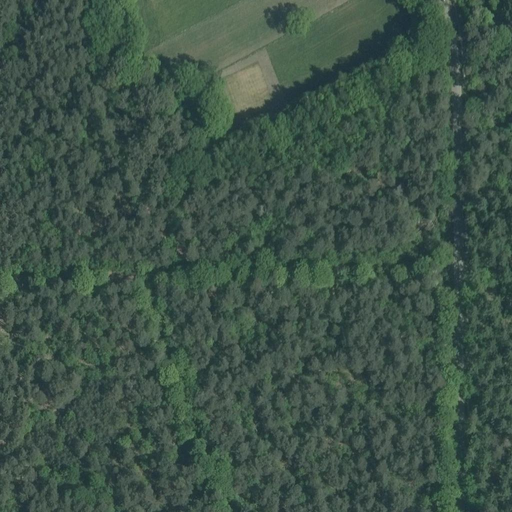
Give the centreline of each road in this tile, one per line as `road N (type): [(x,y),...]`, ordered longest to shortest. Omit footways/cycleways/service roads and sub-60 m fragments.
road 1 (unclassified): [(460,511),(456,83),(443,0)]
road 2 (track): [(0,285),(197,276)]
